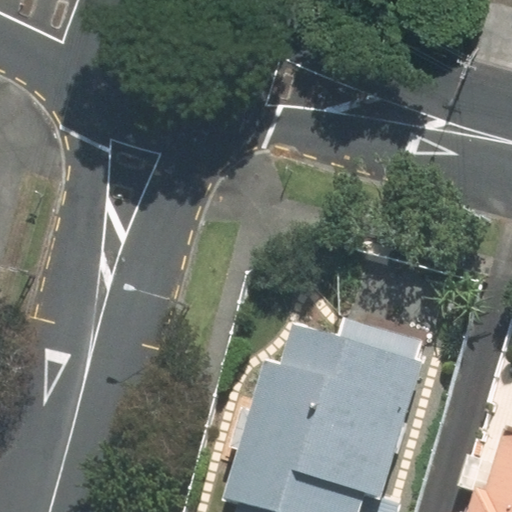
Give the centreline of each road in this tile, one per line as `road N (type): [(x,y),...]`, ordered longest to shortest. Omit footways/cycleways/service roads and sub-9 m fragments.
road 1 (residential): [(485,135),(389,141),(265,123),(236,111)]
road 2 (residential): [(261,27),(427,92),(485,135)]
road 3 (tertiary): [(95,336),(88,254),(95,166),(115,106)]
road 4 (tertiary): [(197,131),(141,271),(95,336)]
road 5 (tertiary): [(95,336),(48,511)]
